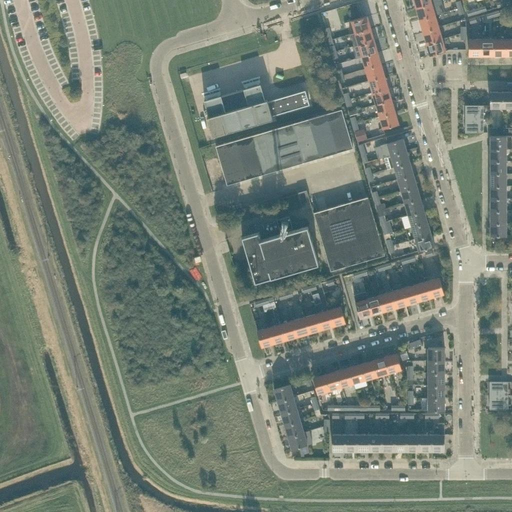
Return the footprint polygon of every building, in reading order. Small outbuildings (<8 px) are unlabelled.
[(420,19),(436,14),(432,3),(416,7),(420,19)] [(423,31),(439,26),(436,14),(420,19),(423,31)] [(355,32),(371,28),(368,15),(352,20),(355,32)] [(427,43),(443,38),(439,26),(423,31),(427,43)] [(359,44),(375,39),(371,28),(355,32),(359,44)] [(430,55),(446,50),(443,38),(427,43),(430,55)] [(362,56),(378,51),(375,39),(359,44),(362,56)] [(469,55),(482,55),(482,39),(469,39),(469,55)] [(482,55),(494,55),(494,39),(482,39),(482,55)] [(494,55),(507,55),(507,39),(494,39),(494,55)] [(366,68),(382,63),(378,51),(362,56),(366,68)] [(369,80),(385,75),(382,63),(366,68),(369,80)] [(373,92),(389,87),(385,75),(369,80),(373,92)] [(205,99),(209,115),(207,116),(213,135),(273,117),(273,115),(280,113),(310,104),(306,89),(275,98),(268,100),(268,98),(266,99),(261,83),(244,88),(222,95),(221,94),(205,99)] [(376,104),(392,99),(389,87),(373,92),(376,104)] [(497,91),(497,90),(491,90),(491,91),(490,91),(490,107),(503,107),(503,91),(497,91)] [(511,90),(509,91),(509,90),(504,90),(504,91),(503,91),(503,107),(511,107),(511,90)] [(380,116),(396,111),(392,99),(376,104),(380,116)] [(466,118),(484,118),(484,105),(466,105),(466,118)] [(350,115),(366,111),(365,107),(349,111),(350,115)] [(337,152),(349,148),(353,147),(342,108),(325,113),(337,152)] [(383,128),(399,123),(396,111),(380,116),(383,128)] [(321,157),(325,155),(337,152),(325,113),(309,118),(321,157)] [(305,161),(308,160),(321,157),(309,118),(293,122),(305,161)] [(484,132),(484,118),(466,118),(466,132),(484,132)] [(285,167),(305,161),(293,122),(274,128),(285,167)] [(266,172),(285,167),(274,128),(255,134),(266,172)] [(359,129),(355,131),(358,141),(367,139),(364,128),(359,129)] [(247,178),(266,172),(255,134),(236,139),(247,178)] [(490,148),(507,148),(507,135),(490,135),(490,148)] [(391,155),(407,150),(404,138),(388,142),(391,155)] [(228,184),(247,178),(236,139),(216,145),(228,184)] [(507,160),(507,148),(490,148),(490,154),(489,154),(489,159),(490,159),(490,160),(507,160)] [(388,169),(395,167),(411,162),(407,150),(391,155),(384,157),(388,169)] [(507,173),(507,160),(490,160),(490,166),(489,166),(489,172),(490,172),(490,173),(507,173)] [(398,178),(414,174),(411,162),(395,167),(398,178)] [(507,185),(507,173),(490,173),(490,179),(489,179),(489,184),(490,184),(490,185),(507,185)] [(402,190),(417,186),(414,174),(398,178),(402,190)] [(305,178),(294,181),(296,187),(307,184),(305,178)] [(507,197),(507,185),(490,185),(490,191),(489,191),(489,196),(490,196),(490,197),(507,197)] [(405,202),(421,198),(417,186),(402,190),(405,202)] [(310,201),(310,200),(307,189),(298,192),(302,203),(310,201)] [(367,259),(385,254),(368,196),(350,201),(367,259)] [(507,210),(507,200),(507,197),(490,197),(490,204),(489,204),(489,209),(490,209),(490,210),(507,210)] [(424,210),(422,200),(421,198),(405,202),(408,214),(424,210)] [(350,201),(332,206),(349,264),(367,259),(350,201)] [(332,206),(314,212),(331,270),(349,264),(332,206)] [(412,226),(428,221),(424,210),(408,214),(412,226)] [(490,222),(507,222),(507,210),(490,210),(490,222)] [(385,234),(389,233),(386,221),(381,222),(385,234)] [(415,238),(431,233),(428,221),(412,226),(415,238)] [(507,235),(507,222),(490,222),(490,229),(489,229),(489,234),(490,234),(490,235),(507,235)] [(319,263),(308,225),(262,239),(259,231),(242,236),(249,259),(256,281),(319,263)] [(419,250),(435,246),(431,233),(415,238),(419,250)] [(388,246),(393,245),(397,243),(395,237),(394,237),(386,239),(388,246)] [(432,296),(444,293),(440,277),(427,280),(432,296)] [(420,300),(432,296),(427,280),(415,284),(420,300)] [(408,303),(420,300),(415,284),(404,287),(408,303)] [(396,307),(408,303),(404,287),(392,291),(396,307)] [(384,310),(396,307),(392,291),(380,294),(384,310)] [(373,314),(384,310),(380,294),(368,298),(373,314)] [(360,317),(373,314),(368,298),(356,301),(360,317)] [(334,325),(346,321),(341,305),(329,309),(334,325)] [(322,328),(334,325),(329,309),(317,312),(322,328)] [(310,332),(322,328),(317,312),(305,316),(310,332)] [(298,335),(310,332),(305,316),(293,319),(298,335)] [(286,339),(298,335),(293,319),(281,323),(286,339)] [(274,342),(286,339),(281,323),(270,326),(274,342)] [(262,346),(274,342),(270,326),(257,330),(262,346)] [(445,359),(445,347),(428,347),(428,359),(445,359)] [(390,372),(402,368),(397,352),(385,356),(390,372)] [(378,375),(390,372),(385,356),(373,359),(378,375)] [(366,379),(378,375),(373,359),(361,363),(366,378),(366,379)] [(445,372),(445,359),(428,359),(428,372),(445,372)] [(408,372),(413,372),(413,360),(403,360),(404,365),(408,365),(408,372)] [(366,379),(366,378),(361,363),(349,366),(354,382),(366,379)] [(342,386),(354,382),(349,366),(337,370),(342,386)] [(330,389),(342,386),(337,370),(325,373),(330,389)] [(445,384),(445,372),(428,372),(428,384),(445,384)] [(318,393),(330,389),(325,373),(313,377),(318,393)] [(508,381),(490,381),(490,395),(508,395),(508,381)] [(278,400),(294,395),(290,383),(274,388),(278,400)] [(445,397),(445,384),(428,384),(428,397),(445,397)] [(313,403),(318,401),(314,389),(309,391),(313,403)] [(281,412),(297,407),(294,395),(278,400),(281,412)] [(508,408),(508,395),(490,395),(490,408),(508,408)] [(445,409),(445,397),(428,397),(428,409),(445,409)] [(285,424),(301,419),(297,407),(281,412),(285,424)] [(288,436),(304,431),(301,419),(285,424),(288,436)] [(432,450),(445,450),(445,422),(438,422),(438,433),(432,433),(432,450)] [(292,448),(308,444),(304,431),(288,436),(292,448)] [(333,450),(345,450),(345,433),(333,433),(333,450)] [(345,450),(358,450),(358,433),(345,433),(345,450)] [(358,450),(370,450),(370,433),(358,433),(358,450)] [(370,450),(383,450),(383,433),(370,433),(370,450)] [(383,450),(395,450),(395,433),(383,433),(383,450)] [(395,450),(407,450),(407,433),(395,433),(395,450)] [(407,450),(420,450),(420,433),(407,433),(407,450)] [(420,450),(432,450),(432,433),(420,433),(420,450)]
